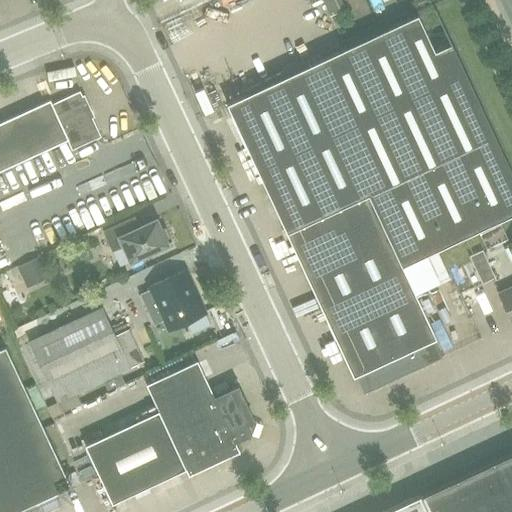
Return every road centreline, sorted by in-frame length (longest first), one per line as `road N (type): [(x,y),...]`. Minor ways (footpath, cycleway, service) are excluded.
road 1 (unclassified): [(336,468),(135,45),(106,25)]
road 2 (tertiary): [(336,468),(511,387)]
